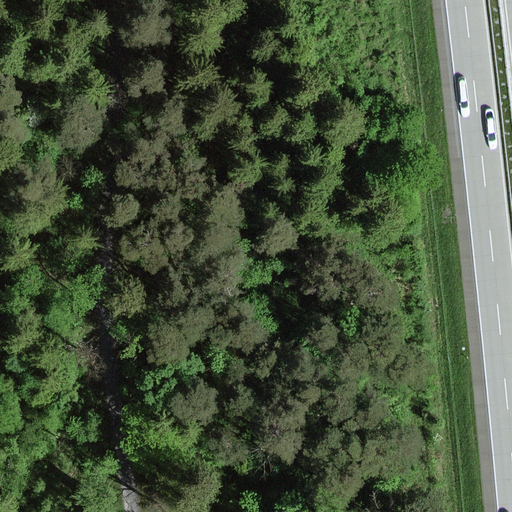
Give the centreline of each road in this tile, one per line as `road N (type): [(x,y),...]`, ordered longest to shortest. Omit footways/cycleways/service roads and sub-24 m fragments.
road 1 (track): [(109,0),(105,307),(128,511)]
road 2 (motorway): [(462,0),(511,486)]
